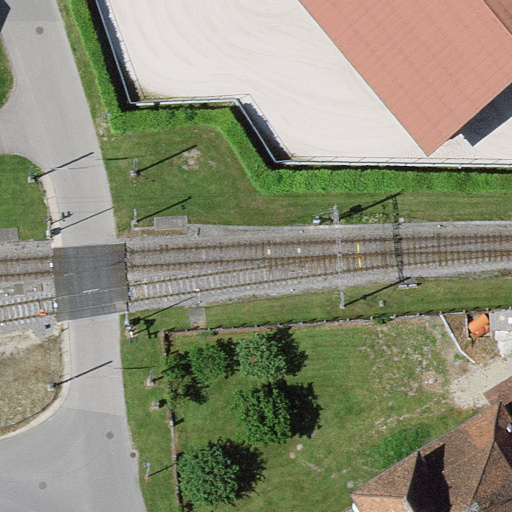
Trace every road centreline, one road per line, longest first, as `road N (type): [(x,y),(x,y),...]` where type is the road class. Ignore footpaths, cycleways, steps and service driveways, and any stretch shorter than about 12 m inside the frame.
road 1 (residential): [(112,478),(86,201),(68,132)]
road 2 (residential): [(68,132),(26,0)]
